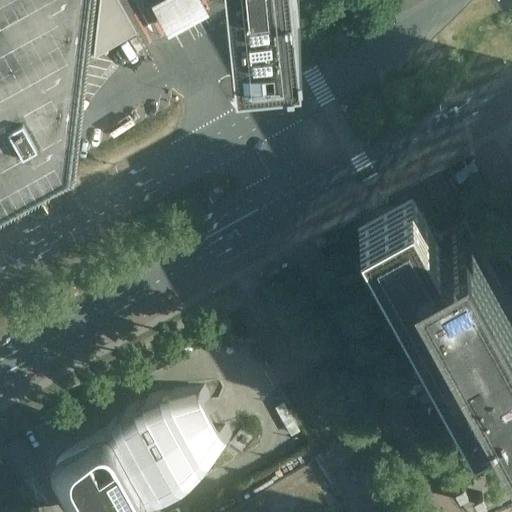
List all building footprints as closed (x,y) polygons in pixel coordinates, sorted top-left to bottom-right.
[(0,0),(0,198),(68,161),(73,122),(86,0),(0,0)] [(219,188),(212,191),(215,197),(222,193),(220,190),(219,188)] [(511,329),(506,319),(511,315),(511,312),(500,291),(464,225),(439,239),(432,243),(418,218),(379,240),(427,326),(420,331),(441,368),(446,378),(470,422),(496,408),(503,404),(511,419),(511,329)] [(277,268),(267,274),(270,278),(280,273),(277,268)] [(336,366),(333,361),(315,370),(321,380),(338,371),(336,366)] [(227,442),(232,435),(226,424),(217,427),(203,399),(211,397),(205,385),(173,389),(165,390),(148,394),(140,398),(119,412),(104,426),(87,434),(68,445),(65,447),(64,448),(62,450),(60,452),(58,455),(57,457),(56,460),(55,462),(55,463),(55,466),(55,468),(55,469),(65,495),(78,511),(120,511),(144,499),(164,494),(171,491),(187,483),(194,479),(208,466),(213,460),(227,442)] [(299,431),(284,402),(276,407),(291,435),(299,431)] [(22,437),(5,447),(20,475),(38,466),(22,437)] [(467,492),(463,484),(455,488),(459,496),(467,492)] [(485,501),(481,494),(473,498),(478,506),(485,501)]
